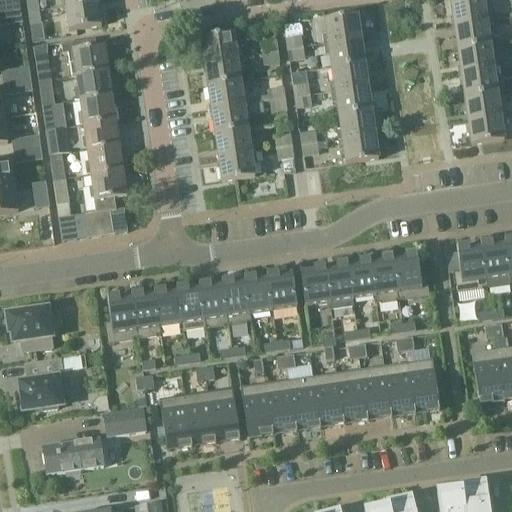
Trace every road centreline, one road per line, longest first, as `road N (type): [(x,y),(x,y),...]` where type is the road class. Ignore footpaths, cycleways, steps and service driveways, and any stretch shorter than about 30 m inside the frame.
road 1 (residential): [(177,250),(139,28),(334,0)]
road 2 (residential): [(177,250),(202,255),(332,235),(387,207),(511,190)]
road 3 (residential): [(266,511),(265,503),(511,462)]
road 4 (residential): [(0,278),(177,250)]
